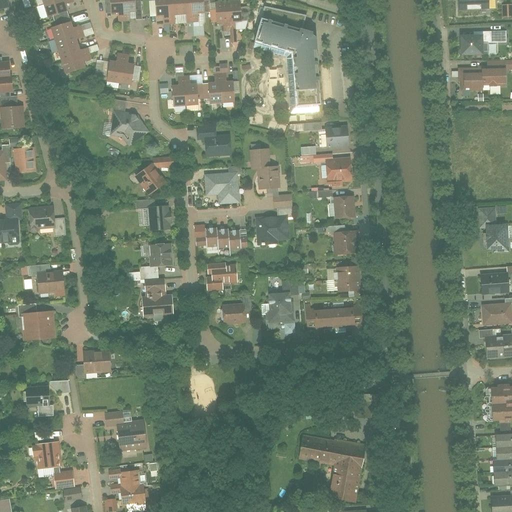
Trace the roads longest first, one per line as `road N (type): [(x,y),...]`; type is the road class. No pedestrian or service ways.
road 1 (residential): [(440,0),(471,368)]
road 2 (residential): [(365,0),(388,344)]
road 3 (residential): [(388,344),(207,342),(186,215)]
road 4 (residential): [(62,189),(8,30)]
road 5 (residential): [(388,344),(403,511)]
road 6 (residential): [(186,215),(181,140),(157,122),(153,61)]
road 7 (residential): [(471,368),(479,511)]
road 8 (residential): [(62,189),(74,210),(76,327)]
